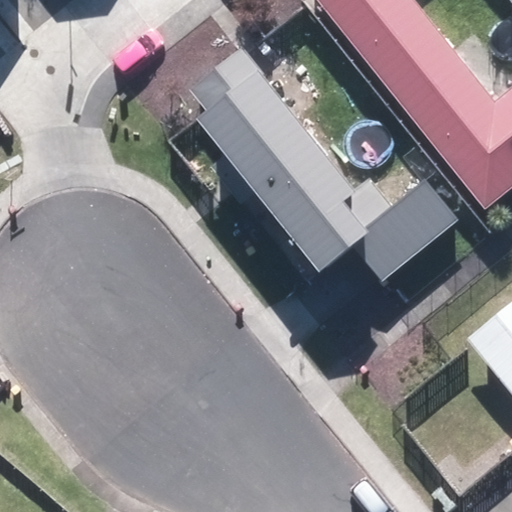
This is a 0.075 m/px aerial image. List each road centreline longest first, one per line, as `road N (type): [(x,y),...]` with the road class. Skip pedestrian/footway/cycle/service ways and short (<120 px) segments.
road 1 (residential): [(129,0),(35,76),(75,284)]
road 2 (residential): [(75,284),(291,480),(316,511)]
